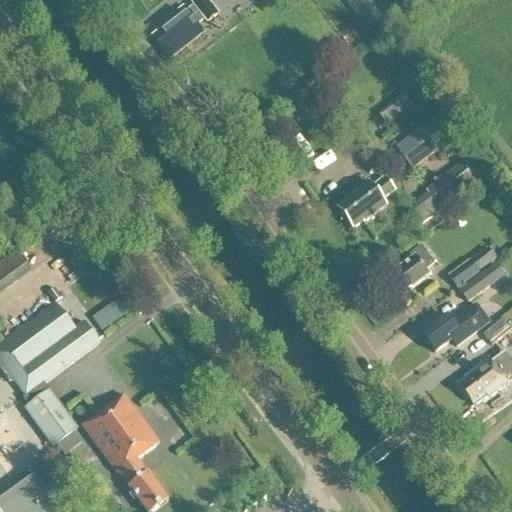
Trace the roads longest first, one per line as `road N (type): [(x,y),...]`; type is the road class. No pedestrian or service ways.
road 1 (residential): [(482,511),(100,0)]
road 2 (secondary): [(358,511),(0,24)]
